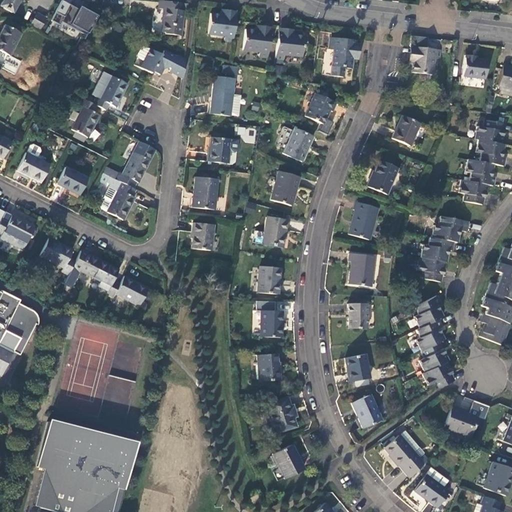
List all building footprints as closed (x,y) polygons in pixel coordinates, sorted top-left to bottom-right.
[(2,0),(0,5),(0,6),(13,13),(20,0),(2,0)] [(183,3),(159,0),(158,9),(163,10),(162,18),(163,18),(162,32),(164,32),(164,34),(181,36),(184,11),(182,11),(183,3)] [(64,17),(70,6),(62,1),(56,13),(64,17)] [(70,6),(64,17),(56,13),(51,22),(60,26),(62,23),(87,36),(85,40),(97,17),(85,10),(84,13),(79,10),(70,6)] [(235,21),(236,11),(221,10),(221,12),(228,13),(227,22),(235,22),(235,21)] [(228,13),(221,12),(220,15),(210,14),(207,35),(224,37),(223,42),(233,43),(235,22),(227,22),(228,13)] [(40,29),(46,18),(37,13),(31,25),(40,29)] [(262,37),(270,38),(271,27),(255,25),(255,27),(263,28),(262,37)] [(0,51),(10,57),(21,33),(5,26),(0,35),(0,51)] [(268,58),(270,38),(262,37),(263,28),(255,27),(255,30),(245,29),(242,50),(258,51),(258,57),(268,58)] [(285,40),(277,39),(275,58),(284,60),(284,55),(301,57),(304,36),(293,35),(293,32),(286,31),(285,40)] [(355,40),(330,37),(328,50),(332,51),(329,76),(342,78),(344,69),(351,69),(352,59),(355,60),(356,52),(354,52),(355,40)] [(141,68),(150,49),(143,46),(134,64),(141,68)] [(439,50),(413,47),(412,55),(410,55),(409,63),(412,63),(411,73),(431,75),(433,59),(438,59),(439,50)] [(183,78),(185,59),(177,55),(177,57),(164,50),(161,55),(150,49),(141,68),(151,74),(153,71),(160,76),(163,69),(168,68),(170,68),(169,71),(183,78)] [(484,79),(486,61),(475,59),(475,56),(465,55),(462,76),(484,79)] [(497,87),(500,87),(511,89),(511,67),(502,65),(497,87)] [(223,66),(223,74),(237,75),(238,67),(223,66)] [(105,88),(110,77),(104,74),(98,85),(105,88)] [(95,106),(106,110),(109,104),(116,107),(127,85),(110,76),(110,77),(105,88),(99,99),(96,98),(92,104),(95,106)] [(230,117),(234,79),(213,76),(209,114),(230,117)] [(511,89),(500,87),(498,94),(511,97),(511,89)] [(314,93),(304,117),(323,126),(329,111),(332,112),(336,103),(314,93)] [(92,113),(95,106),(92,104),(82,99),(78,106),(82,108),(71,130),(87,138),(98,116),(92,113)] [(410,147),(420,124),(401,116),(391,139),(410,147)] [(463,202),(482,205),(486,185),(492,186),(494,177),(491,177),(493,164),(502,166),(504,158),(501,157),(504,145),(501,144),(504,131),(502,131),(503,124),(484,120),(482,127),(477,126),(474,139),(478,140),(476,153),(480,153),(479,162),(467,160),(465,172),(470,173),(469,181),(461,180),(458,193),(464,194),(463,202)] [(283,126),(280,133),(288,137),(291,131),(283,126)] [(243,142),(254,143),(255,128),(237,127),(236,135),(243,136),(243,142)] [(302,163),(313,137),(293,128),(282,154),(302,163)] [(89,136),(94,141),(100,133),(94,129),(89,136)] [(10,143),(0,137),(0,157),(2,159),(10,143)] [(230,140),(210,137),(208,154),(206,154),(206,162),(228,164),(229,152),(230,140)] [(238,140),(230,140),(229,152),(234,152),(237,150),(238,140)] [(155,150),(138,142),(122,174),(118,173),(115,180),(117,181),(133,189),(136,183),(138,184),(141,176),(146,178),(148,174),(144,172),(155,150)] [(29,147),(26,154),(36,159),(39,152),(38,149),(32,146),(29,147)] [(25,154),(17,171),(40,183),(49,166),(36,159),(26,154),(25,154)] [(386,196),(398,168),(379,160),(371,177),(369,176),(365,187),(386,196)] [(115,180),(118,173),(106,167),(103,174),(115,180)] [(87,179),(65,168),(57,184),(80,195),(87,179)] [(290,207),(299,178),(278,171),(269,200),(290,207)] [(115,180),(103,174),(100,180),(114,188),(117,181),(115,180)] [(214,210),(217,180),(194,177),(191,208),(214,210)] [(135,190),(133,189),(117,181),(114,188),(113,188),(117,190),(112,201),(106,198),(104,199),(101,207),(101,210),(122,221),(134,198),(132,197),(135,190)] [(369,240),(378,209),(355,202),(352,210),(354,211),(347,235),(369,240)] [(9,222),(2,219),(0,222),(0,234),(1,236),(0,238),(0,239),(22,251),(34,227),(12,216),(9,222)] [(282,248),(287,221),(266,217),(261,245),(282,248)] [(466,232),(468,223),(439,217),(438,226),(434,225),(431,238),(429,237),(427,246),(423,245),(420,258),(419,257),(416,270),(422,271),(420,279),(440,283),(441,275),(442,276),(445,263),(446,263),(448,251),(451,251),(452,242),(457,243),(459,231),(466,232)] [(211,251),(213,225),(192,223),(190,239),(192,239),(191,250),(211,251)] [(61,272),(68,276),(70,271),(75,262),(69,259),(73,251),(48,238),(39,256),(63,268),(61,272)] [(511,244),(509,250),(504,248),(495,271),(500,273),(495,286),(490,283),(481,306),(486,308),(484,314),(483,314),(480,322),(484,323),(479,337),(501,345),(509,324),(508,324),(511,315),(508,314),(511,308),(497,302),(500,296),(511,301),(511,268),(511,265),(511,244)] [(81,251),(78,257),(84,260),(87,254),(81,251)] [(84,260),(78,257),(75,262),(70,271),(77,274),(79,271),(102,282),(110,266),(87,254),(84,260)] [(370,287),(374,257),(349,254),(348,262),(351,262),(348,284),(370,287)] [(278,295),(281,268),(259,266),(256,293),(278,295)] [(119,284),(113,281),(106,295),(113,299),(115,295),(138,307),(139,306),(144,310),(147,304),(142,301),(148,289),(123,276),(119,284)] [(0,375),(1,376),(13,353),(19,356),(35,325),(37,326),(37,325),(38,324),(38,322),(38,321),(38,319),(37,318),(37,317),(36,315),(35,314),(33,313),(32,312),(18,305),(20,301),(1,291),(0,292),(0,375)] [(436,390),(454,382),(450,374),(451,374),(445,362),(448,360),(442,348),(442,349),(439,342),(443,340),(439,328),(440,327),(437,319),(442,317),(437,305),(439,304),(436,297),(414,308),(418,315),(414,317),(419,328),(415,330),(419,338),(414,340),(420,351),(421,352),(424,358),(419,361),(424,372),(422,374),(428,386),(433,383),(436,390)] [(367,329),(367,304),(348,305),(348,329),(367,329)] [(281,338),(282,311),(260,311),(260,337),(281,338)] [(277,353),(256,355),(258,383),(280,381),(279,363),(277,363),(277,353)] [(369,379),(365,355),(344,359),(348,382),(369,379)] [(381,420),(370,395),(351,404),(362,429),(381,420)] [(286,397),(264,405),(273,433),(295,426),(292,417),(295,416),(292,406),(289,407),(286,397)] [(469,438),(477,417),(460,411),(461,410),(452,406),(444,428),(469,438)] [(511,446),(511,416),(502,442),(511,446)] [(118,511),(135,444),(47,421),(35,465),(42,467),(49,469),(39,506),(60,511),(118,511)] [(405,431),(399,436),(413,452),(419,447),(405,431)] [(398,466),(409,479),(428,459),(423,454),(415,462),(410,456),(414,453),(413,452),(399,436),(398,435),(384,448),(393,459),(392,461),(397,467),(398,466)] [(304,470),(291,444),(271,454),(284,479),(304,470)] [(505,496),(509,485),(506,483),(511,470),(492,463),(483,488),(505,496)] [(39,506),(49,469),(42,467),(32,505),(39,506)] [(430,469),(425,476),(442,488),(447,481),(430,469)] [(414,491),(436,508),(448,492),(442,488),(425,476),(414,491)] [(254,507),(262,503),(257,495),(249,499),(254,507)] [(500,511),(496,510),(499,503),(484,497),(480,505),(482,506),(479,511),(500,511)]
